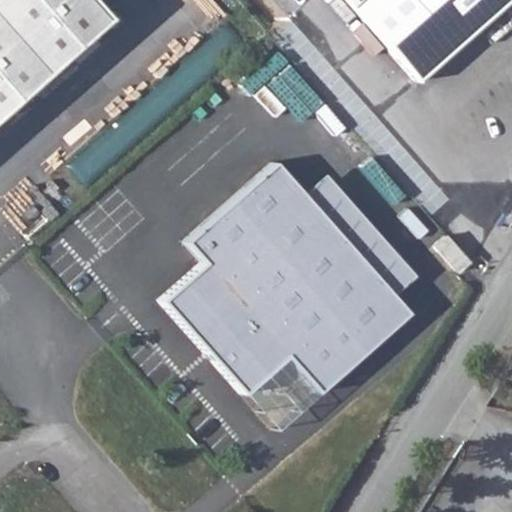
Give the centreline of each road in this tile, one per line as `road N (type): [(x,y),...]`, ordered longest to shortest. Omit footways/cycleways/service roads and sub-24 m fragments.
road 1 (unknown): [(481,196),(309,0)]
road 2 (residential): [(378,511),(511,298)]
